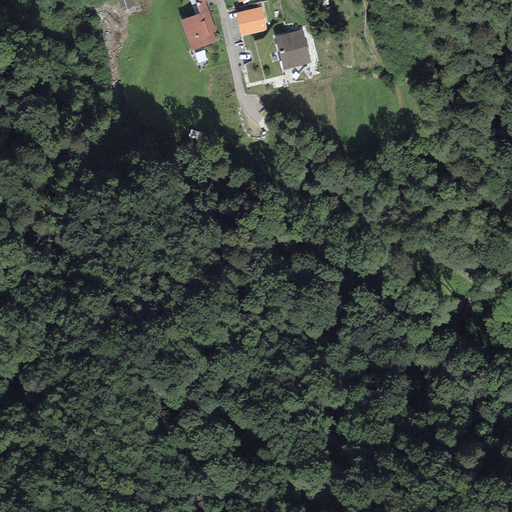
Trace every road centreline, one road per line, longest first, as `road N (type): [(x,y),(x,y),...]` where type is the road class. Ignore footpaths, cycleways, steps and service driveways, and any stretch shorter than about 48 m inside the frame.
road 1 (track): [(367,0),(372,45),(401,99),(400,211),(477,277),(371,224),(319,164),(257,115)]
road 2 (residential): [(257,115),(238,89),(220,0)]
